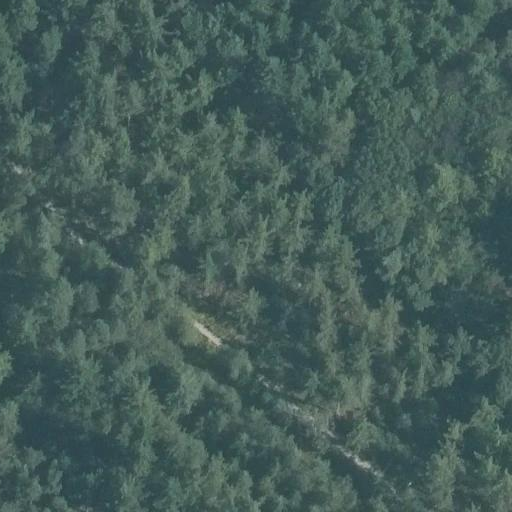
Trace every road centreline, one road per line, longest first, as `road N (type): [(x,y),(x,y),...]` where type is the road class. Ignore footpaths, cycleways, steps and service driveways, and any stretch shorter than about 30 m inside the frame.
road 1 (track): [(111,0),(511,450)]
road 2 (track): [(0,330),(96,337),(181,360),(214,377),(368,511)]
